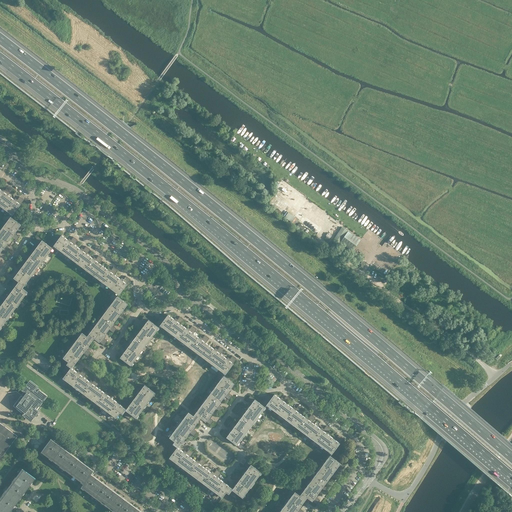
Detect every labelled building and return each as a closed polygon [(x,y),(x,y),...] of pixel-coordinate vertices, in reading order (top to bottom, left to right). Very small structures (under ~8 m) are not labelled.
[(2,190),(0,189),(0,205),(0,206),(8,195),(12,191),(7,187),(4,191),(2,190)] [(13,215),(24,200),(20,197),(17,200),(15,199),(14,200),(8,195),(0,206),(13,215)] [(17,231),(21,225),(11,217),(1,230),(12,238),(16,241),(20,237),(16,234),(18,232),(17,231)] [(320,231),(310,223),(306,228),(316,236),(320,231)] [(339,243),(347,231),(342,227),(334,239),(339,243)] [(7,243),(12,238),(1,230),(0,231),(0,248),(2,250),(7,254),(10,249),(7,246),(8,244),(7,243)] [(352,251),(360,240),(348,231),(340,242),(352,251)] [(67,256),(74,245),(78,240),(73,237),(71,241),(69,239),(68,240),(62,235),(59,239),(54,246),(67,256)] [(53,248),(52,248),(49,245),(49,246),(37,237),(34,241),(38,244),(36,246),(37,247),(33,253),(43,261),(53,248)] [(52,248),(54,246),(59,239),(56,237),(49,245),(52,248)] [(79,265),(87,254),(90,250),(86,246),(83,250),(81,248),(80,249),(74,245),(67,256),(79,265)] [(34,273),(43,261),(33,253),(28,249),(25,254),(28,257),(27,259),(28,259),(23,265),(34,273)] [(108,270),(102,265),(101,265),(99,264),(103,259),(98,256),(96,259),(94,258),(93,259),(87,254),(79,265),(93,275),(94,276),(107,285),(114,275),(118,270),(113,267),(111,271),(109,269),(108,270)] [(24,287),(34,273),(23,265),(19,262),(15,266),(19,269),(18,271),(19,272),(14,278),(19,282),(18,283),(17,284),(13,281),(9,285),(13,288),(11,290),(12,291),(8,297),(18,304),(28,292),(23,288),(24,287)] [(119,295),(130,280),(126,276),(123,280),(121,278),(120,279),(114,275),(107,285),(119,295)] [(18,304),(8,297),(3,293),(0,297),(4,301),(2,303),(3,303),(0,307),(0,310),(9,317),(18,304)] [(123,311),(128,304),(117,296),(108,309),(118,317),(123,321),(126,316),(122,313),(124,311),(123,311)] [(114,323),(118,317),(108,309),(98,322),(109,330),(113,333),(117,329),(113,326),(115,324),(114,323)] [(0,329),(9,317),(0,310),(0,329)] [(173,335),(181,324),(184,320),(180,316),(177,320),(175,319),(174,320),(168,315),(165,319),(160,325),(173,335)] [(159,328),(159,327),(155,325),(144,316),(140,321),(144,324),(143,326),(144,326),(139,332),(150,340),(159,328)] [(160,325),(165,319),(162,316),(155,325),(159,327),(160,325)] [(94,339),(94,338),(104,346),(107,341),(104,338),(105,336),(104,335),(109,330),(98,322),(89,334),(88,335),(87,336),(82,333),(73,346),(83,353),(88,357),(91,352),(87,350),(89,348),(88,347),(94,339)] [(185,344),(193,334),(197,329),(192,326),(190,329),(187,328),(187,329),(181,324),(173,335),(185,344)] [(150,340),(139,332),(134,329),(131,333),(135,336),(133,338),(134,339),(130,345),(140,353),(150,340)] [(214,350),(208,345),(207,345),(206,343),(209,338),(205,335),(202,339),(200,337),(199,338),(193,334),(185,344),(199,355),(213,365),(221,354),(224,350),(220,346),(217,350),(215,349),(214,350)] [(140,353),(130,345),(125,341),(122,346),(126,349),(124,351),(125,351),(120,358),(131,366),(140,353)] [(79,359),(83,353),(73,346),(63,358),(69,362),(74,366),(77,362),(78,362),(80,360),(79,359)] [(225,374),(237,359),(232,356),(229,359),(227,358),(227,359),(221,354),(213,365),(225,374)] [(84,377),(87,373),(83,369),(80,373),(78,372),(77,372),(72,368),(74,366),(69,362),(62,371),(66,374),(63,378),(76,388),(84,377)] [(229,390),(234,384),(223,376),(214,389),(224,397),(229,400),(232,396),(229,393),(230,391),(229,390)] [(96,387),(100,382),(95,379),(92,382),(90,381),(90,382),(84,377),(76,388),(88,397),(96,387)] [(146,405),(155,393),(140,381),(137,386),(140,389),(139,391),(140,391),(135,397),(146,405)] [(31,417),(47,397),(46,395),(31,384),(29,384),(13,406),(20,410),(20,409),(22,410),(21,411),(29,418),(31,417)] [(91,399),(98,388),(96,387),(88,397),(90,398),(91,399)] [(103,409),(111,398),(115,393),(110,390),(108,394),(105,392),(105,393),(98,388),(91,399),(103,409)] [(220,402),(224,397),(214,389),(205,401),(215,409),(220,413),(223,408),(219,405),(221,403),(220,402)] [(146,405),(135,397),(131,394),(127,398),(131,401),(129,403),(130,404),(126,409),(124,407),(120,413),(129,419),(132,415),(136,418),(146,405)] [(279,414),(287,404),(291,399),(286,396),(283,400),(281,398),(281,399),(274,394),(271,398),(266,405),(279,414)] [(256,420),(265,407),(262,404),(250,396),(247,400),(250,403),(249,405),(250,406),(245,412),(256,420)] [(265,407),(266,405),(271,398),(268,396),(262,404),(265,407)] [(116,418),(120,413),(124,407),(119,404),(120,403),(118,402),(117,402),(111,398),(103,409),(116,418)] [(200,419),(201,418),(210,425),(214,421),(210,418),(212,416),(211,415),(215,409),(205,401),(195,414),(194,416),(188,412),(179,425),(189,433),(194,436),(197,432),(194,429),(195,427),(194,426),(200,419)] [(292,424),(300,413),(303,409),(299,405),(296,409),(294,407),(293,408),(287,404),(279,414),(292,424)] [(247,432),(256,420),(245,412),(241,408),(237,413),(241,416),(240,418),(236,424),(247,432)] [(320,429),(314,424),(312,423),(316,418),(311,415),(308,418),(306,417),(305,418),(300,413),(292,424),(306,434),(319,444),(327,434),(331,429),(326,426),(323,430),(321,428),(320,429)] [(237,445),(247,432),(236,424),(231,421),(228,425),(232,428),(230,430),(231,431),(226,437),(237,445)] [(0,459),(17,437),(17,436),(0,423),(0,459)] [(185,439),(189,433),(179,425),(170,437),(175,441),(180,445),(183,441),(184,442),(186,440),(185,439)] [(332,454),(343,439),(339,435),(336,439),(334,437),(333,438),(327,434),(319,444),(332,454)] [(53,459),(62,447),(51,439),(42,451),(53,459)] [(182,467),(190,457),(194,452),(189,449),(186,453),(184,451),(184,452),(178,448),(180,445),(175,441),(168,451),(172,454),(169,458),(182,467)] [(63,467),(72,455),(62,447),(53,459),(63,467)] [(74,475),(83,463),(72,455),(63,467),(74,475)] [(336,469),(340,463),(330,455),(320,468),(331,476),(335,480),(339,475),(335,472),(337,470),(336,469)] [(211,473),(204,467),(203,466),(206,462),(201,458),(199,462),(197,460),(196,461),(190,457),(182,467),(196,478),(210,488),(218,478),(221,473),(217,469),(214,473),(212,472),(211,473)] [(252,485),(261,472),(246,461),(243,465),(247,468),(245,470),(246,471),(242,477),(252,485)] [(102,482),(91,474),(94,471),(92,470),(83,463),(74,475),(83,482),(85,483),(82,486),(93,494),(102,482)] [(326,482),(331,476),(320,468),(311,481),(321,489),(326,492),(329,488),(326,485),(327,483),(326,482)] [(28,489),(35,479),(36,478),(24,469),(16,480),(28,489)] [(242,498),(252,485),(242,477),(237,473),(234,478),(237,481),(236,483),(237,483),(233,489),(230,487),(226,492),(235,499),(238,495),(242,498)] [(226,492),(230,487),(226,484),(226,483),(224,481),(224,482),(218,478),(210,488),(222,497),(226,492)] [(18,501),(28,489),(16,480),(6,493),(18,501)] [(306,498),(307,497),(317,505),(320,500),(316,497),(318,495),(317,494),(321,489),(311,481),(301,494),(300,495),(295,492),(285,505),(295,511),(303,511),(304,511),(300,509),(302,507),(301,506),(306,498)] [(102,501),(111,489),(102,482),(93,494),(102,501)] [(110,507),(119,495),(111,489),(102,501),(110,507)] [(0,504),(10,511),(18,501),(6,493),(0,500),(0,504)] [(116,511),(120,511),(128,502),(119,495),(110,507),(116,511)] [(133,511),(137,508),(128,502),(120,511),(133,511)]
